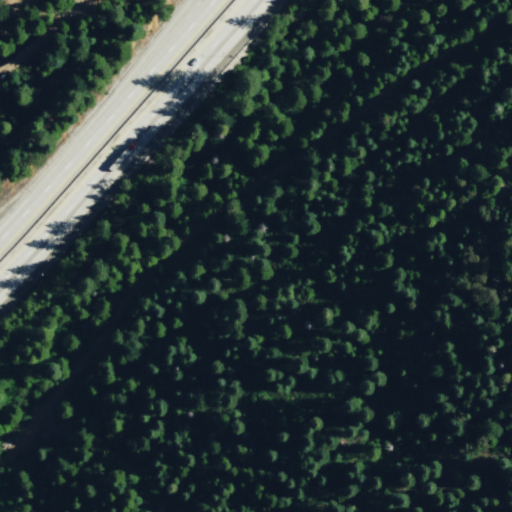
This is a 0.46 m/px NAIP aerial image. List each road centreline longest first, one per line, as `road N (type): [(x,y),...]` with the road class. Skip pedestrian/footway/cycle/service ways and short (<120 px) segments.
road 1 (track): [(62,388),(177,234),(465,0)]
road 2 (motorway): [(0,280),(252,0)]
road 3 (motorway): [(212,0),(0,236)]
